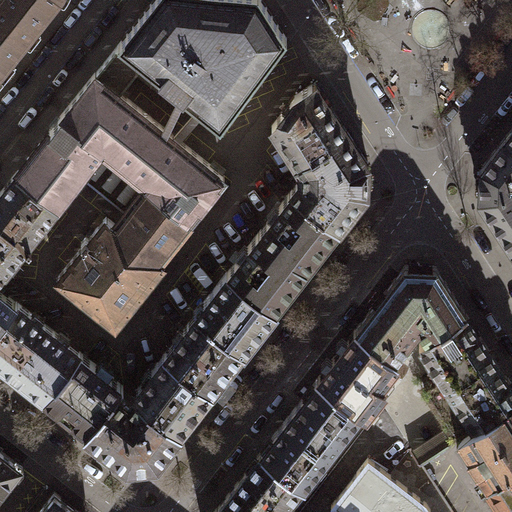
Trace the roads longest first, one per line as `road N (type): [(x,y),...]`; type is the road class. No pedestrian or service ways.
road 1 (residential): [(172,511),(422,191)]
road 2 (residential): [(292,0),(422,191)]
road 3 (residential): [(0,128),(104,0)]
road 4 (residential): [(422,191),(511,327)]
road 5 (residential): [(422,191),(511,70)]
road 6 (residential): [(118,511),(0,419)]
